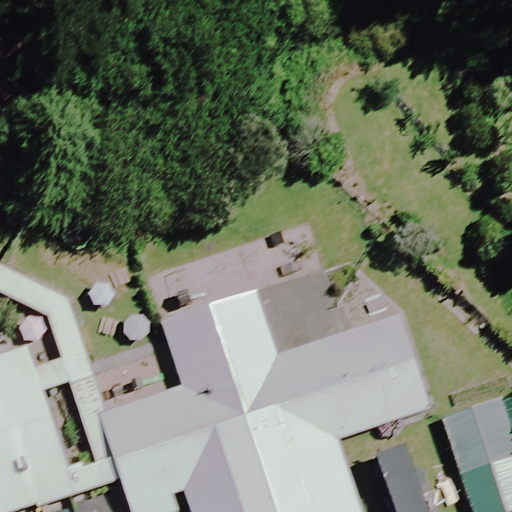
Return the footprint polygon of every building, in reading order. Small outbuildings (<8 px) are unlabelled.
[(87,237),(63,268),(106,302),(130,272),(87,237)] [(0,257),(0,283),(32,299),(46,342),(16,351),(24,377),(55,367),(80,449),(49,459),(53,473),(109,456),(91,395),(63,288),(0,257)] [(162,373),(91,395),(109,456),(111,461),(126,509),(164,498),(168,511),(348,511),(322,424),(407,394),(372,294),(255,331),(233,276),(140,307),(162,373)] [(0,488),(53,473),(49,459),(24,377),(16,351),(7,325),(0,327),(0,488)] [(500,511),(511,508),(511,427),(504,402),(443,421),(462,482),(478,477),(488,511),(500,511)]
